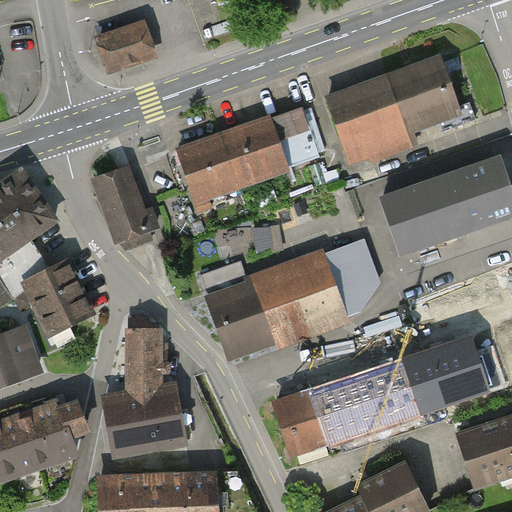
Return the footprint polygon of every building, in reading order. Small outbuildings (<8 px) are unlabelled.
[(290,11),(286,0),(252,0),(259,20),(290,11)] [(142,21),(95,38),(109,78),(156,61),(142,21)] [(357,87),(325,98),(352,173),(413,151),(409,141),(463,121),(440,57),(357,87)] [(301,110),(239,132),(258,185),(320,163),(301,110)] [(239,132),(178,154),(197,207),(258,185),(239,132)] [(132,162),(92,178),(118,243),(125,240),(130,252),(153,243),(149,234),(160,229),(132,162)] [(511,215),(511,197),(499,162),(384,203),(403,254),(511,215)] [(63,231),(24,175),(0,191),(0,314),(13,306),(9,300),(0,287),(0,274),(36,250),(63,231)] [(240,262),(201,276),(230,356),(360,310),(351,286),(371,279),(360,249),(250,288),(240,262)] [(50,271),(36,250),(0,274),(0,287),(9,300),(28,287),(26,283),(50,271)] [(50,271),(26,283),(28,287),(52,335),(93,315),(68,262),(50,271)] [(148,319),(130,319),(130,395),(108,400),(115,454),(185,441),(175,387),(161,389),(161,376),(168,375),(168,345),(160,345),(160,330),(148,331),(148,319)] [(16,331),(0,337),(0,387),(32,375),(16,331)] [(469,342),(279,405),(295,453),(422,412),(416,396),(479,376),(469,342)] [(0,427),(0,478),(76,453),(70,435),(85,430),(75,401),(59,407),(56,397),(0,416),(3,426),(0,427)] [(511,413),(457,434),(478,491),(511,478),(511,413)] [(365,498),(337,511),(430,511),(407,466),(360,488),(365,498)] [(257,511),(241,476),(163,481),(164,511),(257,511)] [(164,511),(163,481),(101,482),(102,511),(164,511)]
